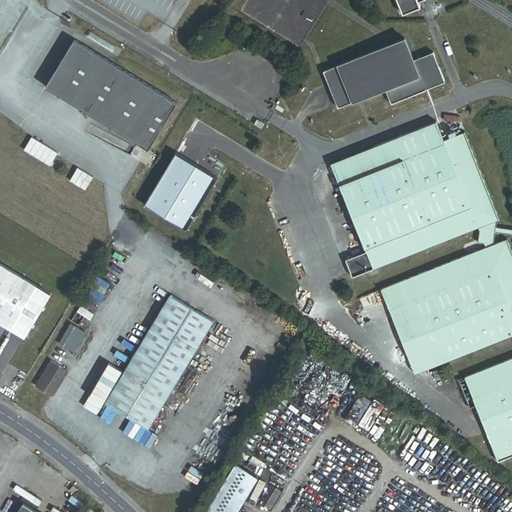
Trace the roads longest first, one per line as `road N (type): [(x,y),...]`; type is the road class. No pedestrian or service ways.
road 1 (unknown): [(60,0),(35,52),(36,96),(51,123),(106,159)]
road 2 (unclassified): [(249,75),(217,78),(179,63),(74,0)]
road 3 (unclassified): [(128,511),(36,432),(0,412)]
